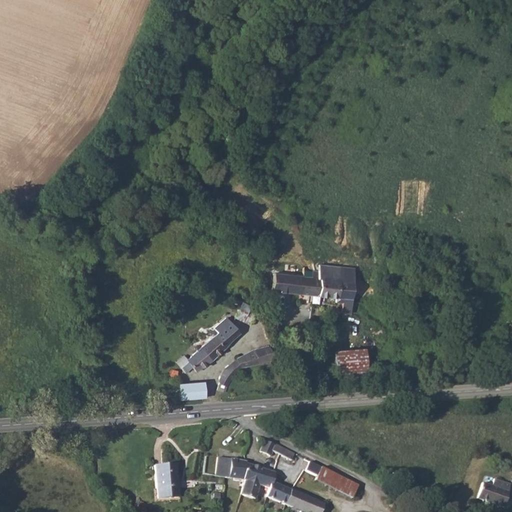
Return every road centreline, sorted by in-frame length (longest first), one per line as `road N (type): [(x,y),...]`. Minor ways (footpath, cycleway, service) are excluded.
road 1 (secondary): [(0,426),(511,387)]
road 2 (track): [(422,511),(224,410)]
